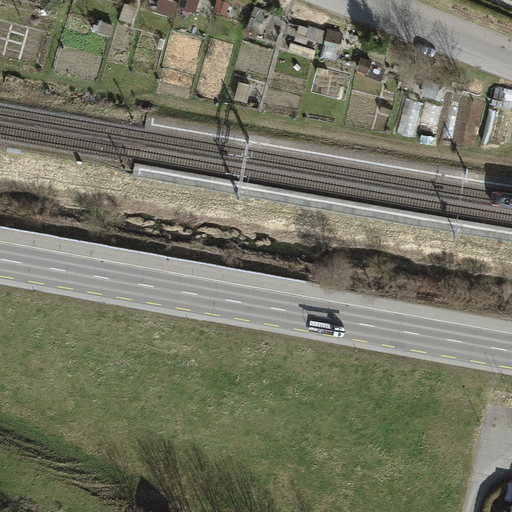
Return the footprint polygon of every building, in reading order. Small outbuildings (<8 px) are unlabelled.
[(166,1),(164,0),(156,0),(154,5),(162,9),(166,1)] [(268,9),(257,5),(251,20),(262,24),(268,9)] [(135,8),(125,6),(122,17),(132,20),(135,8)] [(41,16),(30,12),(28,16),(39,20),(41,16)] [(284,23),(274,19),(270,29),(281,33),(284,23)] [(323,35),(294,28),(292,38),(321,45),(323,35)] [(342,36),(329,33),(327,43),(340,46),(342,36)] [(374,63),(363,59),(359,71),(370,75),(374,63)] [(173,62),(166,60),(160,81),(167,83),(173,62)] [(511,92),(501,90),(498,105),(508,108),(511,92)] [(393,108),(384,106),(383,112),(392,114),(393,108)] [(333,116),(311,110),(309,117),(332,122),(333,116)]
